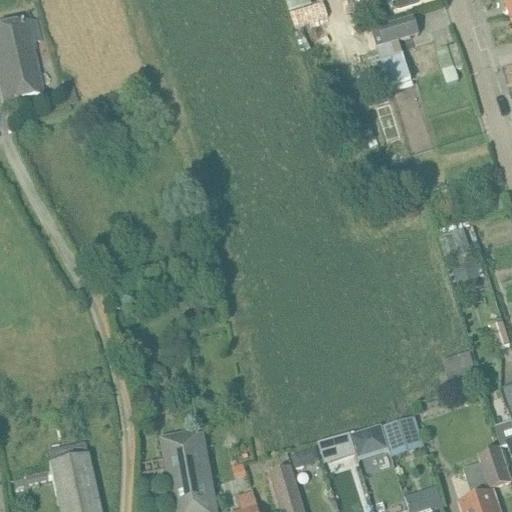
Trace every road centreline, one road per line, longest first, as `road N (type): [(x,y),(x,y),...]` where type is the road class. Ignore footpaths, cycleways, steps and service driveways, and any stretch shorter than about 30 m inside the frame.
road 1 (residential): [(122,511),(126,456),(106,340),(3,135)]
road 2 (residential): [(511,160),(461,0)]
